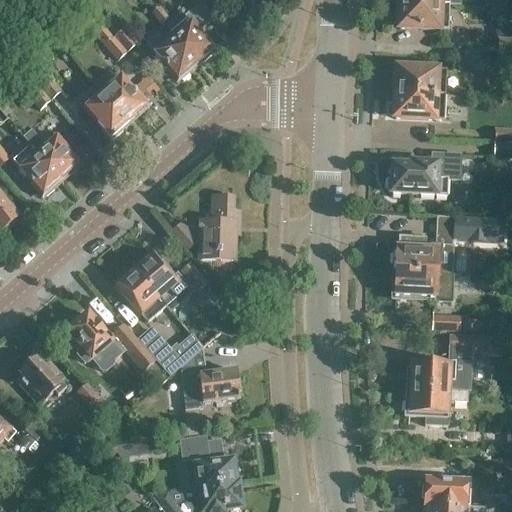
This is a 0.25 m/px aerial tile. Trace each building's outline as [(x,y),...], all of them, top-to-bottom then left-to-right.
[(484,0),(484,8),(506,9),(505,0),(484,0)] [(187,21),(170,36),(196,66),(204,59),(206,61),(213,54),(211,53),(214,50),(198,32),(213,20),(200,4),(184,18),(187,21)] [(448,32),(449,7),(402,5),(401,13),(399,13),(399,15),(396,17),(396,26),(398,27),(398,30),(448,32)] [(167,19),(158,9),(151,15),(160,25),(167,19)] [(104,28),(94,36),(104,48),(117,63),(127,54),(114,39),(108,32),(104,28)] [(124,30),(114,39),(127,54),(137,45),(124,30)] [(187,74),(196,66),(170,36),(162,42),(157,36),(145,45),(151,52),(177,82),(180,80),(181,82),(188,75),(187,74)] [(511,41),(498,41),(498,54),(511,54),(511,41)] [(511,67),(511,54),(498,54),(497,67),(511,67)] [(398,87),(397,95),(445,97),(446,72),(396,70),(396,72),(393,73),(393,82),(395,84),(395,87),(398,87)] [(45,75),(34,84),(50,102),(61,93),(45,75)] [(121,78),(102,94),(128,124),(137,117),(139,118),(145,112),(144,110),(147,108),(121,78)] [(39,112),(50,102),(34,84),(23,94),(39,112)] [(120,131),(128,124),(102,94),(96,100),(91,94),(79,104),(84,110),(110,140),(112,138),(114,139),(120,134),(120,131)] [(444,122),(445,97),(397,95),(397,103),(395,103),(394,106),(392,107),(391,116),(394,118),(394,120),(444,122)] [(511,132),(495,131),(494,145),(511,145),(511,132)] [(23,139),(29,146),(61,182),(69,175),(71,176),(78,170),(77,168),(79,166),(53,136),(43,145),(31,132),(23,139)] [(511,145),(494,145),(494,158),(511,158),(511,145)] [(52,190),(61,182),(29,146),(22,151),(28,158),(16,168),(42,198),(45,196),(46,198),(53,191),(52,190)] [(389,180),(388,191),(391,193),(390,195),(447,198),(448,179),(455,180),(459,180),(460,155),(432,154),(431,164),(415,163),(415,161),(402,160),(402,167),(392,167),(391,179),(389,180)] [(0,198),(0,234),(3,232),(4,234),(15,225),(13,224),(18,221),(4,203),(0,198)] [(199,255),(214,255),(234,256),(234,235),(231,234),(232,226),(238,226),(239,214),(232,214),(233,199),(213,199),(212,224),(200,224),(200,229),(183,229),(181,226),(171,234),(186,252),(196,244),(200,244),(199,255)] [(436,218),(435,239),(452,240),(454,240),(463,241),(464,219),(436,218)] [(394,256),(393,266),(397,268),(396,273),(451,276),(452,240),(435,239),(435,247),(425,247),(426,240),(398,239),(397,254),(394,256)] [(145,261),(133,271),(165,309),(168,312),(191,291),(175,273),(170,278),(169,276),(170,276),(160,264),(159,265),(153,258),(147,263),(145,261)] [(190,265),(181,273),(198,293),(208,285),(190,265)] [(147,324),(165,309),(133,271),(121,282),(123,284),(117,289),(123,297),(122,297),(132,309),(133,308),(147,324)] [(396,273),(395,301),(411,302),(412,298),(435,299),(434,302),(450,303),(452,276),(451,276),(396,273)] [(94,323),(88,316),(81,322),(80,322),(78,324),(76,321),(67,329),(69,331),(67,333),(91,362),(92,361),(97,368),(97,367),(101,372),(105,372),(113,365),(113,361),(109,357),(117,351),(106,337),(94,323)] [(460,319),(432,318),(431,332),(459,333),(460,319)] [(461,334),(480,335),(481,322),(462,321),(461,334)] [(155,364),(123,327),(111,338),(142,374),(155,364)] [(168,379),(180,369),(202,351),(192,339),(172,356),(153,333),(139,345),(168,379)] [(504,341),(491,340),(452,338),(451,351),(470,352),(490,353),(490,359),(503,360),(504,341)] [(205,377),(202,351),(180,369),(185,412),(184,412),(184,413),(198,411),(203,410),(203,406),(240,401),(236,373),(205,377)] [(451,351),(450,364),(434,363),(434,367),(411,366),(410,371),(407,373),(406,383),(410,385),(410,389),(467,391),(468,382),(470,352),(451,351)] [(43,369),(36,361),(19,376),(20,377),(15,382),(38,409),(54,395),(57,399),(65,391),(56,381),(57,380),(45,367),(43,369)] [(110,390),(102,381),(90,391),(98,401),(110,390)] [(107,411),(85,386),(77,394),(99,418),(107,411)] [(467,393),(410,390),(409,401),(406,403),(405,414),(408,416),(408,419),(424,419),(424,428),(447,429),(448,403),(467,404),(467,393)] [(15,435),(0,422),(0,444),(2,441),(7,445),(15,435)] [(43,434),(31,424),(24,433),(36,442),(43,434)] [(181,454),(214,450),(219,450),(217,434),(179,438),(181,454)] [(116,455),(105,441),(94,449),(105,464),(116,455)] [(232,462),(216,464),(215,465),(214,463),(216,463),(214,450),(181,454),(183,472),(185,472),(187,490),(192,489),(192,491),(235,485),(233,477),(236,476),(235,465),(232,465),(232,462)] [(425,503),(425,507),(468,509),(470,481),(440,480),(439,484),(426,483),(426,488),(422,490),(422,501),(425,503)] [(238,485),(235,486),(193,492),(194,503),(200,502),(201,511),(225,511),(241,510),(241,507),(244,507),(242,495),(239,495),(238,485)] [(53,490),(45,499),(52,505),(60,497),(53,490)] [(179,511),(166,496),(151,498),(162,511),(179,511)] [(484,500),(484,510),(486,510),(498,511),(499,500),(484,500)]
